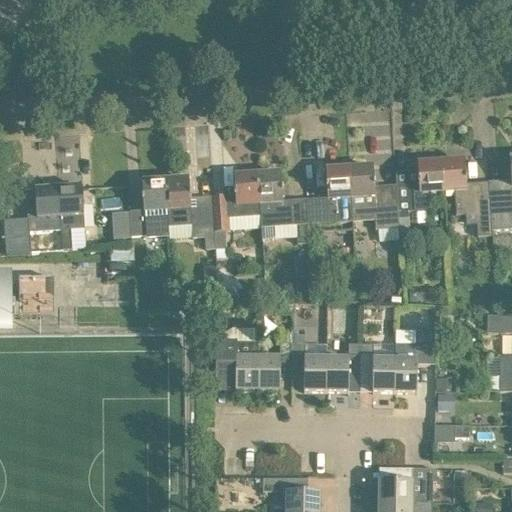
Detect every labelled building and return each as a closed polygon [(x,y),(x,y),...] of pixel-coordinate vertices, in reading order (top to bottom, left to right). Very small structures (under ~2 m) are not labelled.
[(497,185),(486,185),(489,233),(511,231),(511,160),(509,161),(510,184),(497,185)] [(490,238),(489,233),(486,185),(467,186),(466,179),(465,180),(464,164),(440,166),(442,195),(454,194),(456,218),(464,217),(475,217),(476,228),(477,239),(490,238)] [(440,166),(417,167),(418,178),(417,178),(417,187),(396,189),(396,188),(395,188),(398,231),(398,240),(409,240),(407,214),(431,213),(430,195),(442,195),(440,166)] [(374,223),(375,233),(398,231),(395,188),(373,189),(372,170),(348,172),(351,224),(351,225),(374,223)] [(327,201),(304,202),(307,246),(317,245),(316,226),(351,224),(348,172),(325,173),(327,201)] [(282,204),(281,191),(280,176),(257,178),(259,218),(261,243),(273,242),(275,239),(274,230),(295,228),(297,247),(307,246),(304,202),(282,204)] [(257,178),(233,179),(235,199),(211,201),(211,204),(214,252),(226,251),(224,221),(259,218),(257,178)] [(191,228),(189,211),(190,211),(188,182),(165,184),(168,229),(191,228)] [(168,238),(168,229),(165,184),(141,186),(142,201),(143,213),(129,214),(130,239),(168,238)] [(84,233),(83,218),(82,190),(57,191),(60,234),(84,233)] [(34,193),(37,235),(60,234),(57,191),(34,193)] [(205,252),(214,252),(211,204),(197,205),(200,235),(204,235),(205,252)] [(129,240),(128,221),(113,222),(114,241),(129,240)] [(352,249),(343,249),(343,258),(352,257),(352,249)] [(203,269),(203,287),(216,286),(215,268),(203,269)] [(0,323),(8,324),(7,318),(54,318),(53,281),(19,282),(19,305),(14,305),(14,303),(12,303),(7,303),(7,282),(0,281),(0,323)] [(292,304),(307,303),(306,284),(291,285),(292,304)] [(343,303),(354,303),(354,293),(348,293),(343,297),(343,303)] [(258,309),(258,301),(239,302),(239,310),(258,309)] [(229,315),(218,316),(219,324),(230,323),(229,315)] [(511,320),(487,318),(486,336),(511,336),(511,320)] [(216,345),(215,382),(215,394),(257,394),(257,361),(257,345),(216,345)] [(292,357),(292,347),(279,347),(279,357),(292,357)] [(292,347),(292,357),(304,357),(304,347),(292,347)] [(348,358),(348,362),(326,362),(325,395),(348,396),(348,383),(360,383),(360,348),(348,347),(348,358)] [(394,363),(394,396),(416,397),(416,368),(434,368),(434,348),(394,347),(394,363)] [(372,396),(394,396),(394,363),(373,363),(372,358),(373,348),(360,348),(360,383),(372,383),(372,396)] [(511,360),(500,361),(499,395),(511,394),(511,360)] [(280,361),(257,361),(257,394),(279,395),(280,361)] [(303,395),(325,395),(326,362),(304,362),(303,395)] [(448,394),(448,383),(437,383),(437,394),(448,394)] [(454,397),(438,397),(438,414),(454,414),(454,397)] [(468,441),(468,429),(454,429),(454,441),(468,441)] [(511,463),(502,464),(502,468),(502,477),(511,476),(511,463)] [(435,486),(436,472),(378,472),(378,473),(390,473),(390,484),(378,484),(378,506),(432,507),(432,486),(435,486)] [(467,477),(453,477),(452,501),(467,501),(467,477)] [(307,483),(271,483),(263,483),(262,495),(286,495),(285,511),(319,511),(319,495),(307,495),(307,483)]
